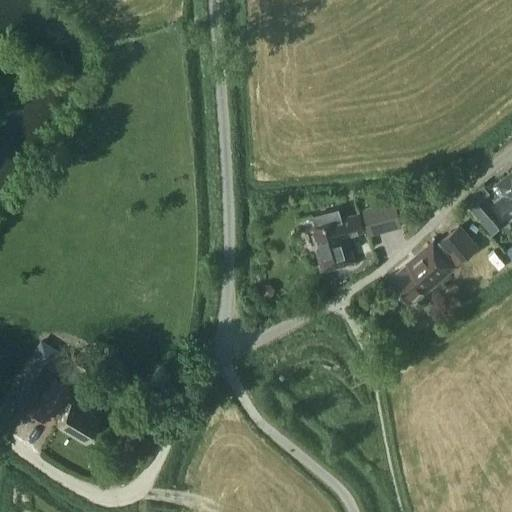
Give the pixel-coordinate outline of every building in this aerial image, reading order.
[(511,215),(511,169),(492,185),(500,195),(495,199),(510,217),(511,215)] [(363,207),(369,230),(401,222),(395,199),(363,207)] [(365,230),(359,212),(341,217),(338,207),(312,214),(315,224),(314,225),(321,248),(317,249),(323,269),(355,260),(348,235),(365,230)] [(493,219),(485,225),(492,234),(500,227),(493,219)] [(428,286),(454,264),(477,245),(459,224),(440,239),(445,245),(440,248),(433,240),(390,276),(407,296),(424,282),(428,286)] [(40,337),(6,394),(26,407),(48,369),(64,379),(65,376),(75,362),(76,359),(55,347),(40,337)] [(56,421),(85,439),(98,416),(70,399),(77,389),(54,376),(38,403),(59,416),(56,421)]
